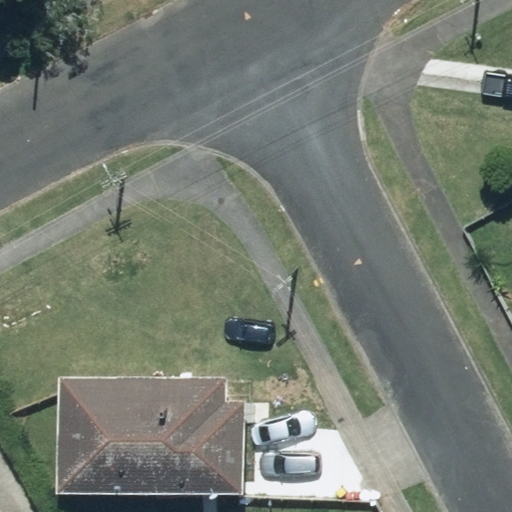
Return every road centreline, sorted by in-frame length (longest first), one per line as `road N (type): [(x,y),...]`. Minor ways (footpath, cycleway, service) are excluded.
road 1 (residential): [(256,24),(511,511)]
road 2 (residential): [(256,24),(0,156)]
